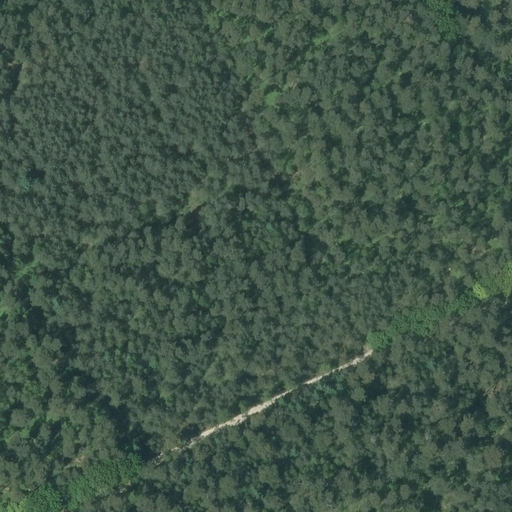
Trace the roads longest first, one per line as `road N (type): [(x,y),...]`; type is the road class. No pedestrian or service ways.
road 1 (unknown): [(58,511),(511,287)]
road 2 (track): [(437,34),(511,200)]
